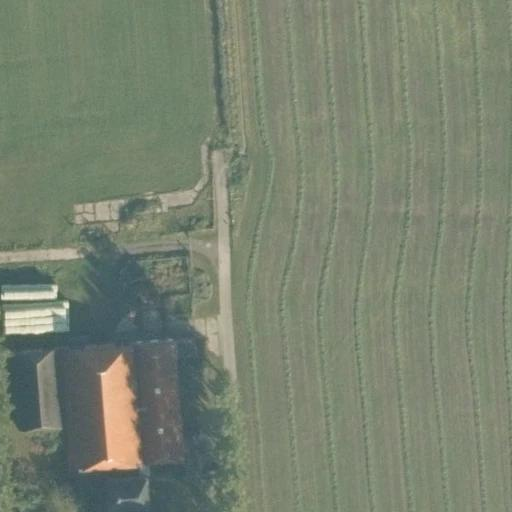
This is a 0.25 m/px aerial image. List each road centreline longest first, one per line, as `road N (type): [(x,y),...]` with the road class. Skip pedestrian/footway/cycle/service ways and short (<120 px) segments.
road 1 (unclassified): [(239,511),(220,171)]
road 2 (track): [(220,171),(208,0)]
